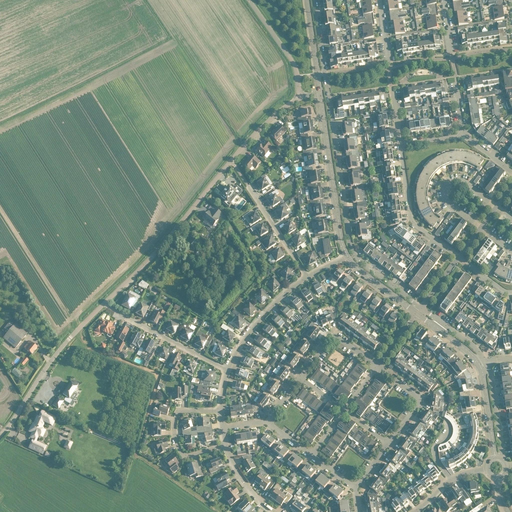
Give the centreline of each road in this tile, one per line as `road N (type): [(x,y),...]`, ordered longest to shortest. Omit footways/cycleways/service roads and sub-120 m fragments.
road 1 (unclassified): [(0,435),(69,338),(178,227),(264,121),(299,98)]
road 2 (residential): [(421,308),(355,256),(347,239),(314,0)]
road 3 (tertiary): [(347,260),(319,93)]
road 4 (residential): [(457,258),(411,223),(400,145)]
road 5 (residential): [(227,369),(117,312)]
road 6 (residential): [(226,442),(190,452),(178,440),(181,410),(220,408)]
road 7 (residential): [(305,277),(256,319),(227,369)]
